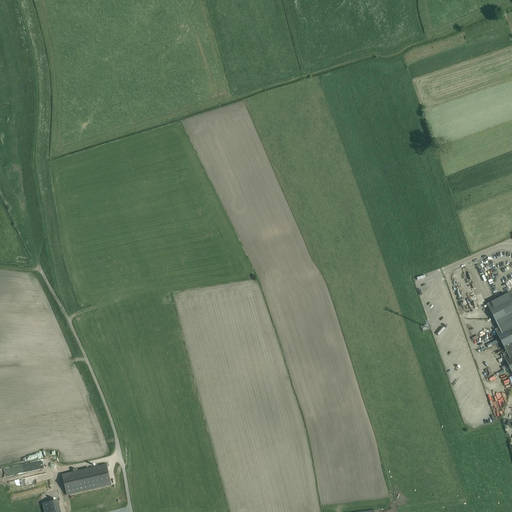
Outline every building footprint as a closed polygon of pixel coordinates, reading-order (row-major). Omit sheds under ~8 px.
[(427,275),(414,280),(416,285),(420,283),(421,287),(430,283),(427,275)] [(495,330),(503,346),(507,353),(503,355),(511,372),(511,296),(510,292),(487,304),(499,328),(495,330)] [(444,329),(435,339),(437,341),(447,331),(444,329)] [(451,381),(461,371),(458,368),(449,378),(451,381)] [(451,383),(453,385),(462,375),(460,372),(451,383)] [(503,377),(507,398),(510,398),(509,391),(511,391),(510,387),(511,387),(510,381),(511,381),(511,378),(508,379),(508,376),(503,377)] [(499,395),(501,401),(497,402),(499,410),(500,413),(504,412),(503,408),(505,407),(501,394),(499,395)] [(62,475),(67,495),(111,485),(106,464),(62,475)] [(44,511),(60,511),(57,500),(43,504),(44,511)]
